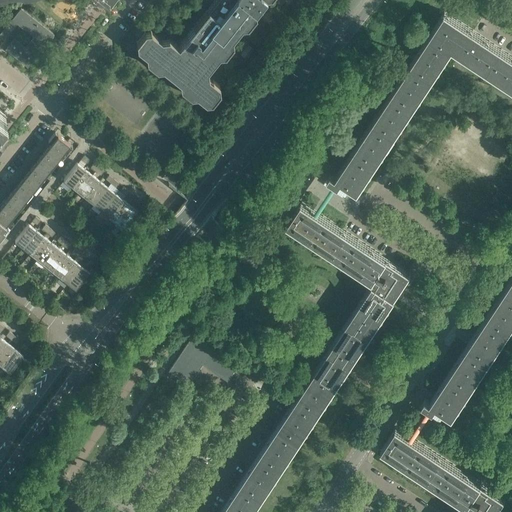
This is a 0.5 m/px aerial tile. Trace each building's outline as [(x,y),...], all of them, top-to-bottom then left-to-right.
[(214,0),(209,7),(180,45),(170,37),(169,37),(162,38),(151,29),(146,30),(137,40),(137,41),(138,46),(147,54),(148,59),(147,59),(158,68),(158,67),(164,67),(181,80),(181,86),(192,94),(197,94),(207,101),(212,100),(213,100),(221,90),(221,89),(220,84),(209,75),(209,68),(220,54),(225,53),(226,53),(234,42),(233,37),(243,25),(248,24),(248,25),(257,14),(256,8),(262,0),(214,0)] [(21,7),(0,32),(0,36),(4,40),(5,39),(17,23),(36,37),(27,48),(14,37),(10,43),(5,49),(28,67),(54,33),(21,7)] [(511,55),(474,30),(445,11),(339,171),(344,175),(447,19),(465,32),(469,34),(511,62),(511,55)] [(341,179),(340,180),(347,184),(344,189),(346,191),(350,186),(358,191),(362,184),(366,179),(369,175),(372,170),(381,156),(384,151),(387,147),(390,142),(400,127),(403,123),(406,118),(409,113),(418,99),(422,95),(425,90),(428,85),(437,71),(440,66),(443,62),(447,57),(452,48),(454,49),(458,51),(465,57),(470,60),(475,63),(480,66),(494,76),(499,79),(503,82),(508,85),(511,87),(511,62),(469,34),(465,32),(463,30),(447,19),(344,175),(341,179)] [(59,162),(72,145),(55,132),(48,141),(51,143),(38,159),(50,168),(56,160),(59,162)] [(449,154),(433,182),(491,215),(505,192),(511,196),(511,194),(511,164),(500,184),(449,154)] [(25,199),(50,168),(38,159),(18,183),(0,205),(13,215),(25,199)] [(71,186),(85,168),(77,162),(64,179),(71,186)] [(79,192),(93,174),(85,168),(71,186),(79,192)] [(295,190),(302,179),(294,173),(287,184),(295,190)] [(87,198),(100,180),(93,174),(79,192),(87,198)] [(94,204),(108,186),(100,180),(87,198),(94,204)] [(102,210),(115,192),(108,186),(94,204),(102,210)] [(109,216),(123,198),(115,192),(102,210),(109,216)] [(117,222),(130,204),(123,198),(109,216),(117,222)] [(125,228),(138,211),(130,204),(117,222),(125,228)] [(0,231),(13,215),(0,205),(0,231)] [(299,206),(287,224),(295,229),(300,232),(304,235),(309,238),(323,247),(327,250),(332,253),(337,257),(351,266),(356,269),(360,272),(365,276),(373,281),(384,263),(299,207),(300,207),(299,206)] [(23,247),(36,230),(29,223),(15,241),(23,247)] [(30,253),(44,236),(36,230),(23,247),(30,253)] [(38,259),(51,242),(44,236),(30,253),(38,259)] [(45,265),(59,248),(51,242),(38,259),(45,265)] [(53,271),(67,254),(59,248),(45,265),(53,271)] [(60,277),(74,260),(67,254),(53,271),(60,277)] [(68,283),(82,266),(74,260),(60,277),(68,283)] [(410,274),(393,262),(380,281),(397,293),(410,274)] [(76,289),(90,272),(82,266),(68,283),(76,289)] [(336,348),(335,350),(352,361),(362,347),(365,342),(368,338),(371,333),(380,318),(384,314),(387,309),(390,304),(394,298),(377,286),(376,287),(336,348)] [(435,404),(435,405),(442,409),(444,411),(452,416),(457,410),(461,403),(462,401),(466,395),(475,381),(479,375),(481,373),(485,367),(494,353),(498,347),(500,344),(504,338),(511,325),(511,288),(435,404)] [(242,360),(196,330),(170,370),(190,384),(203,364),(228,380),(242,360)] [(0,352),(8,343),(1,337),(0,337),(0,352)] [(0,364),(2,366),(16,349),(8,343),(0,352),(0,364)] [(10,372),(24,355),(16,349),(2,366),(10,372)] [(252,511),(343,374),(326,363),(227,511),(252,511)] [(429,406),(410,435),(413,438),(433,409),(429,406)] [(495,511),(505,498),(396,426),(382,449),(468,506),(463,511),(495,511)]
